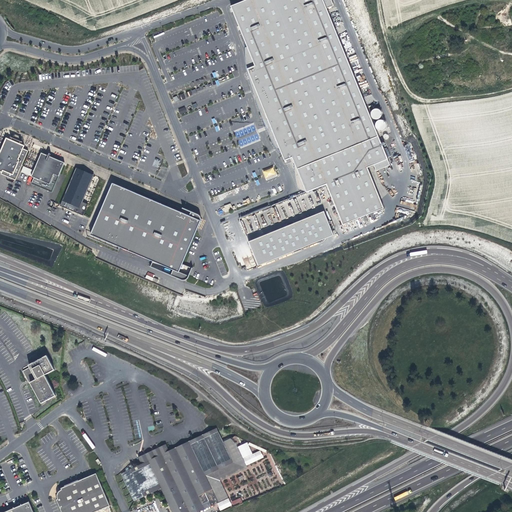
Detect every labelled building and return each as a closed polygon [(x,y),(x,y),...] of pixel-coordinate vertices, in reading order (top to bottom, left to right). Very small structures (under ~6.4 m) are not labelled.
[(246,0),(231,6),(245,41),(255,66),(248,69),(266,114),(273,111),(283,134),(276,137),(282,155),(285,161),(292,158),(294,163),(304,185),(307,193),(327,185),(343,225),(384,208),(368,168),(374,165),(388,160),(388,159),(327,8),(324,0),(246,0)] [(331,0),(324,0),(327,8),(334,6),(331,0)] [(278,150),(282,155),(276,137),(283,134),(273,111),(266,114),(248,69),(255,66),(245,41),(245,51),(246,60),(247,71),(249,77),(254,95),(255,98),(257,103),(259,110),(261,116),(265,126),(266,128),(267,129),(268,132),(269,136),(271,139),(273,143),(275,146),(278,150)] [(378,109),(377,109),(376,109),(375,109),(374,109),(374,110),(373,110),(373,111),(372,111),(372,112),(371,113),(371,114),(371,115),(372,116),(372,117),(373,118),(374,119),(375,119),(376,120),(377,120),(378,119),(379,119),(380,119),(380,118),(381,118),(381,117),(382,116),(382,115),(382,114),(382,113),(382,112),(381,111),(380,110),(379,109),(378,109)] [(379,120),(378,120),(378,121),(377,122),(376,123),(376,125),(375,126),(376,127),(376,128),(377,129),(378,130),(379,130),(380,131),(381,131),(382,131),(383,130),(384,130),(385,129),(385,128),(386,128),(386,127),(386,126),(386,125),(386,124),(386,123),(385,122),(384,121),(383,120),(382,120),(381,120),(380,120),(379,120)] [(14,143),(14,141),(7,138),(0,153),(0,171),(2,172),(1,174),(16,180),(28,151),(23,149),(25,146),(17,143),(16,144),(14,143)] [(32,176),(34,177),(31,184),(52,192),(65,163),(53,158),(50,156),(51,154),(49,153),(48,156),(42,153),(32,176)] [(388,160),(374,165),(377,171),(390,165),(388,160)] [(304,185),(294,163),(294,164),(294,169),(295,174),(296,178),(296,182),(297,185),(304,185)] [(29,175),(28,181),(30,182),(33,169),(22,167),(21,173),(29,175)] [(266,180),(277,176),(273,167),(263,171),(266,180)] [(85,171),(76,168),(75,171),(93,179),(94,175),(85,171)] [(93,179),(75,171),(60,206),(83,215),(88,204),(83,202),(93,179)] [(113,183),(91,235),(173,270),(179,272),(180,272),(201,221),(201,220),(201,219),(201,218),(201,217),(200,216),(200,215),(199,214),(198,214),(191,211),(191,212),(189,216),(134,192),(113,183)] [(191,212),(135,188),(134,192),(189,216),(191,212)] [(324,211),(249,242),(259,266),(334,235),(324,211)] [(173,270),(171,275),(183,281),(185,281),(185,280),(186,280),(187,280),(188,279),(188,278),(189,278),(189,277),(190,276),(180,272),(179,272),(173,270)] [(145,278),(152,281),(154,274),(147,272),(145,278)] [(46,355),(28,365),(29,367),(22,371),(28,383),(30,382),(41,403),(55,396),(45,374),(54,369),(46,355)] [(165,444),(137,457),(140,464),(120,473),(133,502),(160,489),(171,511),(200,511),(218,504),(205,476),(232,463),(222,443),(215,429),(168,450),(165,444)] [(205,476),(218,504),(228,499),(220,482),(247,469),(236,444),(230,440),(222,443),(232,463),(205,476)] [(93,511),(109,505),(95,473),(60,488),(61,489),(58,492),(56,495),(57,499),(56,500),(60,511),(93,511)] [(233,506),(242,502),(240,498),(231,501),(233,506)] [(0,509),(0,511),(33,511),(29,502),(6,511),(4,508),(0,509)]
